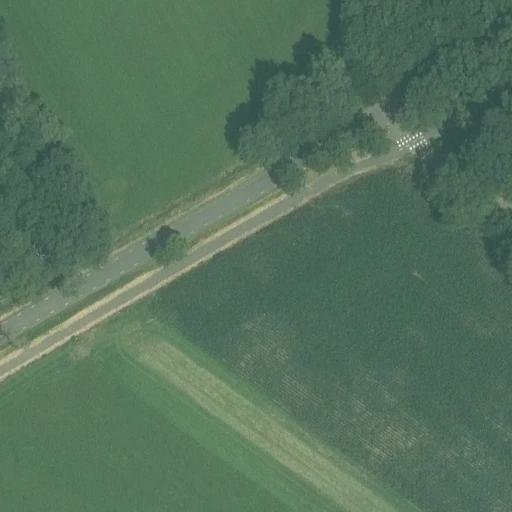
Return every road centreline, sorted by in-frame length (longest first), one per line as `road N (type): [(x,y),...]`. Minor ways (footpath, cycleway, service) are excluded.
road 1 (tertiary): [(0,336),(386,114)]
road 2 (unclassified): [(511,214),(412,145),(386,114)]
road 3 (tertiary): [(386,114),(511,45)]
